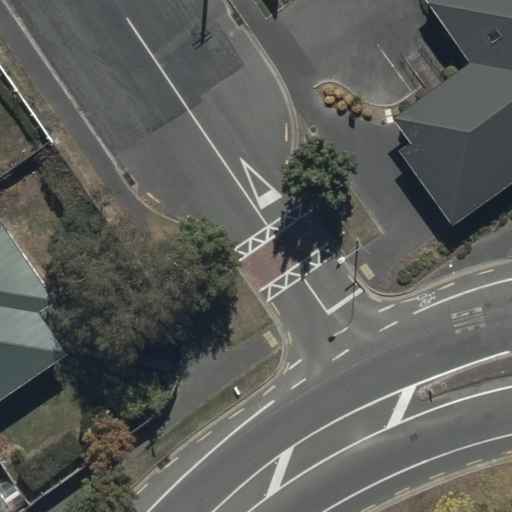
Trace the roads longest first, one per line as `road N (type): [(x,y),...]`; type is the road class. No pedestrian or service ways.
road 1 (residential): [(112,0),(327,314),(363,419)]
road 2 (tertiary): [(363,419),(408,359),(511,316)]
road 3 (tertiary): [(229,511),(363,419)]
road 4 (tertiary): [(511,413),(464,423),(363,419)]
